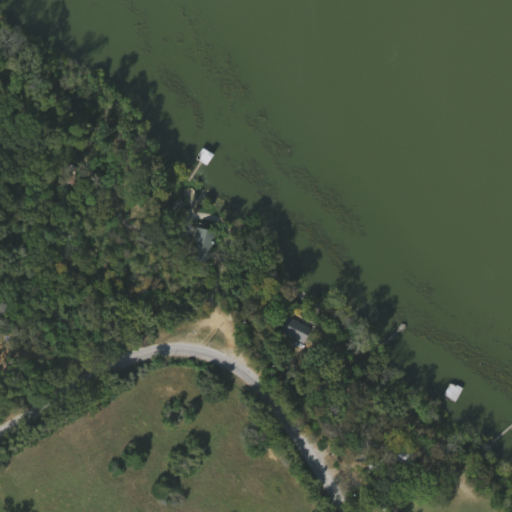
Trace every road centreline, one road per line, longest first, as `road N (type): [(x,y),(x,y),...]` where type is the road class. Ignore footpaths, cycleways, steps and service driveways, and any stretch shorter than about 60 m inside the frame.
road 1 (tertiary): [(0,444),(131,368),(198,358)]
road 2 (residential): [(343,511),(267,400),(222,365),(198,358)]
